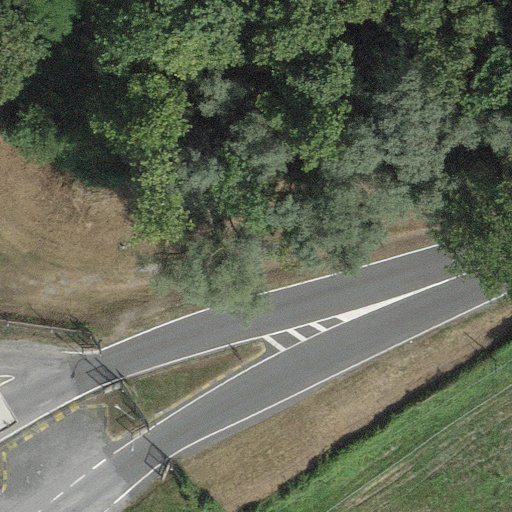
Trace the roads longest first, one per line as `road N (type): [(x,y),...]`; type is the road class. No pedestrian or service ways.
road 1 (tertiary): [(511,269),(134,396),(0,479)]
road 2 (track): [(0,189),(137,222),(321,332)]
